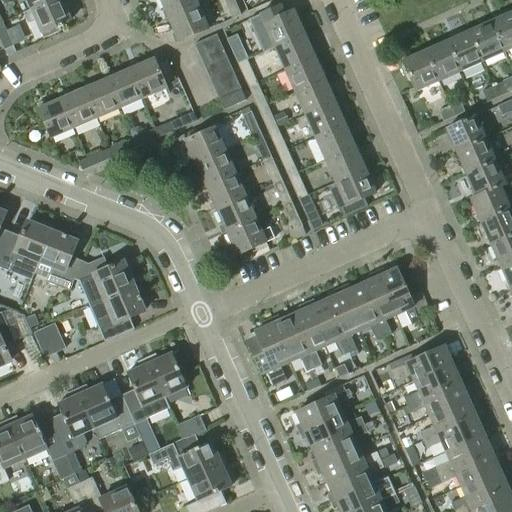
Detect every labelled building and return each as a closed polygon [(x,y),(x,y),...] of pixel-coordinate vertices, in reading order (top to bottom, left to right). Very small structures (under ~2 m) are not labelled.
[(60,0),(53,0),(29,10),(22,13),(27,23),(34,20),(43,39),(59,31),(58,28),(61,27),(60,25),(69,21),(60,0)] [(25,0),(29,10),(53,0),(25,0)] [(159,0),(168,19),(197,7),(193,0),(159,0)] [(233,0),(223,0),(228,12),(237,8),(233,0)] [(279,6),(248,20),(248,21),(262,54),(274,49),(273,48),(303,35),(292,12),(283,16),(279,7),(279,6)] [(177,43),(207,30),(197,7),(168,19),(177,43)] [(511,50),(511,14),(511,12),(488,22),(503,54),(511,50)] [(503,54),(488,22),(466,32),(481,64),(503,54)] [(6,32),(0,34),(0,41),(3,50),(12,46),(6,32)] [(481,64),(466,32),(445,41),(459,74),(481,64)] [(198,56),(220,46),(215,35),(192,45),(198,56)] [(303,35),(273,48),(274,49),(284,71),(313,58),(303,35)] [(459,74),(445,41),(423,51),(437,84),(459,74)] [(203,67),(225,57),(220,46),(198,56),(203,67)] [(437,84),(423,51),(400,62),(414,94),(437,84)] [(207,77),(230,67),(225,57),(203,67),(207,77)] [(313,58),(284,71),(294,94),(323,81),(313,58)] [(128,70),(140,99),(164,88),(152,60),(128,70)] [(213,89),(235,79),(230,67),(207,77),(213,89)] [(249,69),(241,73),(247,87),(256,83),(249,69)] [(140,99),(128,70),(105,80),(117,108),(140,99)] [(217,99),(239,89),(235,79),(213,89),(217,99)] [(117,108),(105,80),(82,90),(95,118),(117,108)] [(323,81),(294,94),(304,116),(333,103),(323,81)] [(491,88),(496,98),(508,93),(503,82),(491,88)] [(496,98),(491,88),(481,92),(486,103),(496,98)] [(239,89),(217,99),(222,110),(244,101),(239,89)] [(95,118),(82,90),(59,100),(72,128),(95,118)] [(259,92),(251,96),(257,110),(266,106),(259,92)] [(72,128),(59,100),(37,109),(49,138),(72,128)] [(447,107),(452,118),(463,113),(458,102),(447,107)] [(511,111),(511,103),(511,102),(496,109),(500,117),(511,111)] [(333,103),(304,116),(314,139),(343,126),(333,103)] [(452,118),(447,107),(436,112),(441,123),(452,118)] [(247,109),(239,113),(241,116),(251,140),(260,136),(249,113),(247,109)] [(192,113),(167,123),(171,132),(195,121),(192,113)] [(269,113),(260,117),(267,133),(276,129),(269,113)] [(475,118),(445,131),(456,154),(479,144),(485,141),(475,118)] [(167,123),(144,133),(148,142),(161,136),(171,132),(167,123)] [(343,126),(314,139),(324,162),(353,149),(351,144),(351,143),(343,126)] [(194,165),(224,152),(213,128),(199,134),(197,129),(176,138),(185,158),(190,156),(194,165)] [(144,133),(131,139),(135,148),(148,142),(144,133)] [(260,136),(251,140),(258,155),(267,151),(260,136)] [(279,136),(271,140),(278,156),(286,152),(279,136)] [(479,144),(456,154),(466,177),(495,163),(485,141),(479,144)] [(124,142),(109,149),(112,157),(128,151),(124,142)] [(353,149),(324,162),(334,185),(364,171),(353,149)] [(204,188),(234,174),(224,152),(194,165),(204,188)] [(102,162),(98,153),(77,162),(81,171),(102,162)] [(290,159),(281,163),(288,178),(297,174),(290,159)] [(271,160),(262,164),(268,177),(277,173),(271,160)] [(495,163),(466,177),(475,198),(475,199),(499,189),(505,186),(495,163)] [(334,185),(327,188),(342,219),(367,208),(363,200),(375,194),(364,171),(334,185)] [(215,210),(244,197),(234,174),(204,188),(215,210)] [(280,181),(271,185),(282,207),(290,204),(280,181)] [(300,181),(291,185),(298,201),(307,197),(300,181)] [(475,198),(469,201),(480,224),(509,211),(499,189),(475,199),(475,198)] [(225,233),(254,220),(244,197),(215,210),(225,233)] [(301,226),(290,204),(282,207),(292,230),(301,226)] [(511,217),(509,211),(480,224),(490,246),(503,240),(511,236),(511,217)] [(254,220),(225,233),(235,256),(272,239),(267,228),(259,232),(254,220)] [(0,268),(7,271),(31,281),(34,274),(33,273),(38,263),(39,262),(50,232),(26,223),(20,237),(8,232),(0,252),(0,268)] [(38,263),(33,273),(34,274),(48,279),(46,283),(68,291),(73,280),(79,262),(68,258),(75,243),(50,232),(39,262),(38,263)] [(511,236),(503,240),(490,246),(499,269),(511,263),(511,236)] [(79,262),(73,280),(78,282),(89,307),(102,301),(133,288),(122,263),(107,269),(103,258),(86,265),(79,262)] [(511,263),(499,269),(509,291),(511,290),(511,263)] [(382,269),(373,273),(394,317),(405,312),(411,326),(419,323),(395,270),(384,275),(382,269)] [(371,281),(359,286),(376,325),(382,339),(392,335),(385,321),(394,317),(373,273),(368,275),(371,281)] [(347,285),(339,288),(351,317),(359,333),(370,328),(376,342),(382,339),(376,325),(359,286),(351,290),(349,291),(347,285)] [(102,301),(89,307),(104,343),(128,333),(123,321),(128,318),(143,312),(133,288),(102,301)] [(334,297),(323,301),(347,355),(351,353),(356,351),(354,346),(350,336),(359,333),(351,317),(339,288),(332,292),(334,297)] [(312,300),(304,304),(324,348),(334,343),(340,358),(347,355),(323,301),(314,305),(312,300)] [(299,312),(288,317),(311,370),(320,366),(314,352),(324,348),(304,304),(297,307),(299,312)] [(0,366),(9,362),(2,348),(14,343),(0,313),(0,366)] [(277,316),(269,319),(289,364),(299,359),(305,373),(311,370),(288,317),(279,321),(277,316)] [(262,350),(251,355),(259,375),(264,372),(271,387),(277,385),(285,381),(279,368),(289,364),(269,319),(261,323),(264,328),(254,332),(262,350)] [(54,325),(33,334),(44,359),(65,350),(54,325)] [(420,351),(388,365),(391,372),(394,379),(408,373),(413,383),(457,363),(454,356),(448,358),(443,347),(441,348),(439,343),(420,351)] [(144,359),(162,398),(184,388),(169,355),(157,361),(154,354),(144,359)] [(162,398),(144,359),(135,363),(138,369),(126,374),(133,390),(119,396),(132,426),(146,419),(167,410),(162,398)] [(417,393),(403,399),(407,407),(459,384),(455,373),(460,371),(457,363),(413,383),(417,393)] [(317,379),(304,385),(307,392),(320,386),(317,379)] [(459,384),(407,407),(410,414),(424,408),(429,418),(473,399),(469,391),(464,394),(459,384)] [(132,426),(119,396),(108,401),(101,385),(87,391),(84,385),(75,389),(93,429),(98,441),(121,431),(132,426)] [(93,429),(75,389),(66,393),(69,399),(55,406),(62,422),(52,427),(65,456),(84,448),(86,443),(82,434),(93,429)] [(299,424),(293,426),(297,435),(340,415),(336,405),(350,398),(347,390),(294,414),(299,424)] [(433,428),(419,435),(422,442),(475,418),(471,409),(476,406),(473,399),(429,418),(433,428)] [(340,415),(297,435),(300,441),(305,439),(310,449),(351,431),(364,425),(360,418),(351,422),(345,425),(340,415)] [(65,456),(52,427),(49,420),(36,426),(32,416),(18,422),(16,416),(6,420),(23,460),(46,450),(51,462),(65,456)] [(198,416),(175,426),(181,440),(188,438),(194,435),(204,430),(198,416)] [(475,418),(422,442),(425,449),(440,443),(444,453),(488,433),(485,426),(480,429),(475,418)] [(23,460),(6,420),(0,423),(0,484),(7,481),(2,469),(23,460)] [(314,459),(309,461),(313,469),(351,452),(357,450),(352,439),(367,433),(364,425),(351,431),(310,449),(314,459)] [(449,463),(434,469),(438,477),(490,453),(486,443),(491,440),(488,433),(444,453),(449,463)] [(159,450),(147,455),(152,466),(166,460),(171,473),(181,468),(187,480),(224,464),(226,463),(222,453),(220,454),(216,456),(210,443),(200,447),(194,435),(188,438),(181,440),(159,450)] [(141,444),(127,450),(132,462),(147,456),(141,444)] [(351,452),(313,469),(316,476),(321,474),(326,485),(351,473),(379,461),(388,457),(385,449),(376,453),(361,460),(357,450),(351,452)] [(490,453),(438,477),(441,484),(455,477),(460,488),(504,468),(500,461),(495,463),(490,453)] [(330,494),(325,496),(329,504),(351,494),(373,485),(368,475),(383,468),(379,461),(351,473),(326,485),(330,494)] [(196,502),(185,507),(187,511),(208,511),(219,507),(226,504),(221,493),(220,492),(230,487),(224,474),(228,472),(230,471),(226,463),(224,464),(187,480),(196,502)] [(464,498),(450,504),(454,511),(506,488),(502,478),(507,476),(504,468),(460,488),(464,498)] [(421,474),(424,483),(425,482),(437,477),(433,469),(421,474)] [(351,494),(329,504),(332,511),(336,509),(337,511),(358,511),(375,504),(395,496),(392,488),(387,478),(373,485),(351,494)] [(136,511),(125,488),(100,499),(91,479),(78,485),(90,511),(95,511),(102,509),(103,511),(136,511)] [(90,511),(78,485),(66,490),(75,510),(70,511),(90,511)] [(414,488),(404,492),(410,505),(419,501),(414,488)] [(506,488),(454,511),(453,511),(498,511),(511,506),(511,497),(511,498),(506,488)] [(384,511),(384,510),(398,503),(395,496),(375,504),(358,511),(384,511)]
